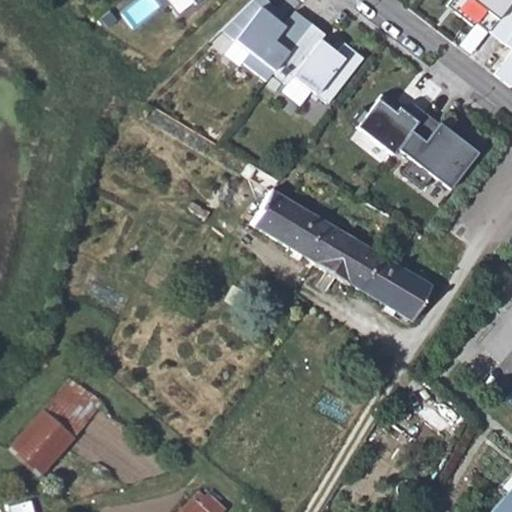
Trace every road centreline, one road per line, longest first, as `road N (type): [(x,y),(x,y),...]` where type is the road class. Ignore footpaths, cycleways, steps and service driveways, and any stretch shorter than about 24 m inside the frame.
road 1 (track): [(495,226),(313,511)]
road 2 (residential): [(380,0),(511,103)]
